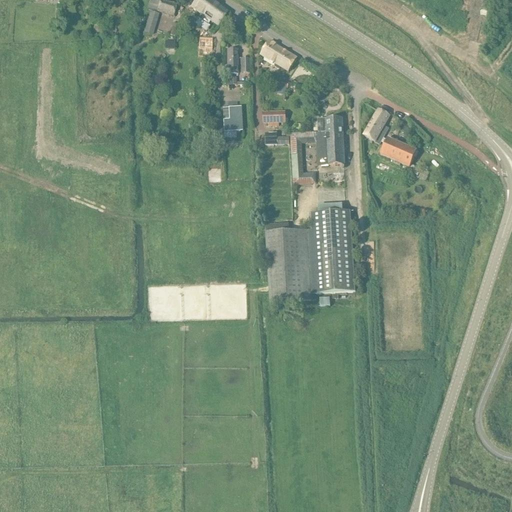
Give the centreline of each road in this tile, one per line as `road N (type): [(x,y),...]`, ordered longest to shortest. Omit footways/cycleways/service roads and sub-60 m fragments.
road 1 (tertiary): [(419,511),(511,210)]
road 2 (tertiary): [(511,166),(422,82),(294,0)]
road 3 (residential): [(365,91),(215,0)]
